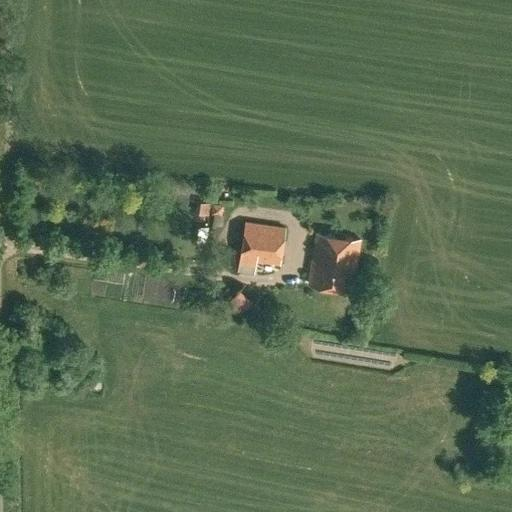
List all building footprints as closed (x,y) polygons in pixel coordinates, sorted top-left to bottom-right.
[(198,214),(208,215),(210,203),(200,202),(198,214)] [(213,228),(221,229),(223,215),(222,215),(223,205),(213,203),(212,214),(214,214),(213,228)] [(238,270),(254,273),(256,260),(280,263),(285,228),(245,222),(238,270)] [(309,284),(352,290),(360,239),(317,232),(309,284)] [(224,306),(237,318),(252,301),(240,289),(224,306)]
